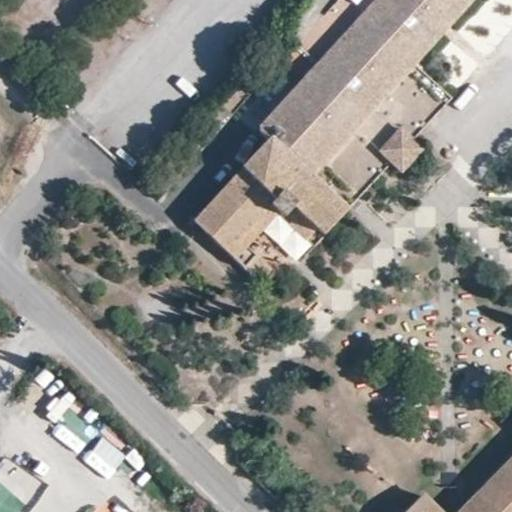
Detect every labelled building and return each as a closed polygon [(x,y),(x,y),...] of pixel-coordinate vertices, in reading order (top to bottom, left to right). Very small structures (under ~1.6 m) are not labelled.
[(323,232),(390,161),(410,140),(450,98),(412,63),(469,0),(374,0),(317,63),(295,44),(282,60),(302,80),(260,125),(269,137),(194,220),(243,265),(254,252),(246,245),(239,239),(270,206),(277,212),(281,216),(293,206),(317,226),(323,232)] [(410,140),(390,161),(399,168),(419,147),(410,140)] [(246,245),(277,212),(270,206),(239,239),(246,245)] [(293,206),(281,216),(283,216),(304,238),(317,226),(293,206)] [(254,252),(243,265),(263,284),(274,271),(254,252)] [(491,511),(511,511),(511,456),(473,496),(484,505),(491,511)] [(288,510),(298,500),(285,487),(275,497),(288,510)] [(420,493),(418,495),(433,511),(491,511),(484,505),(473,496),(459,510),(451,510),(438,510),(420,493)] [(433,511),(418,495),(401,511),(433,511)] [(97,511),(84,498),(68,511),(97,511)]
